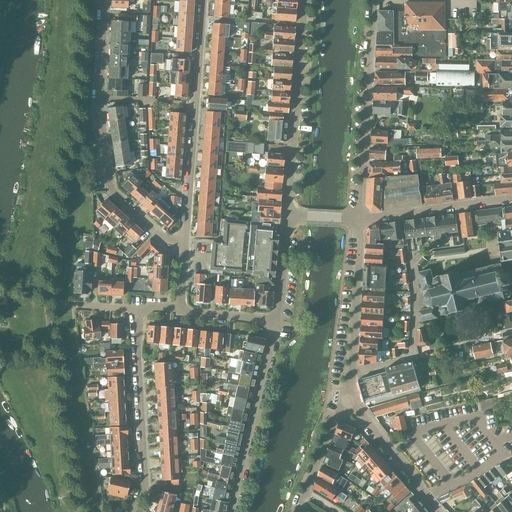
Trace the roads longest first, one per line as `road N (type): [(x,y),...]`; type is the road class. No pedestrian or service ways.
road 1 (residential): [(105,0),(97,112),(111,192),(185,244)]
road 2 (residential): [(185,244),(204,0)]
road 3 (residential): [(375,0),(360,219)]
road 4 (residential): [(287,217),(303,0)]
road 5 (residential): [(138,311),(147,486),(131,511)]
road 6 (residential): [(232,511),(276,319)]
road 7 (residential): [(352,374),(416,356),(409,257)]
road 8 (residential): [(360,219),(352,374)]
road 9 (residential): [(360,219),(511,199)]
road 10 (residential): [(438,511),(348,401)]
road 11 (residential): [(298,511),(348,401)]
